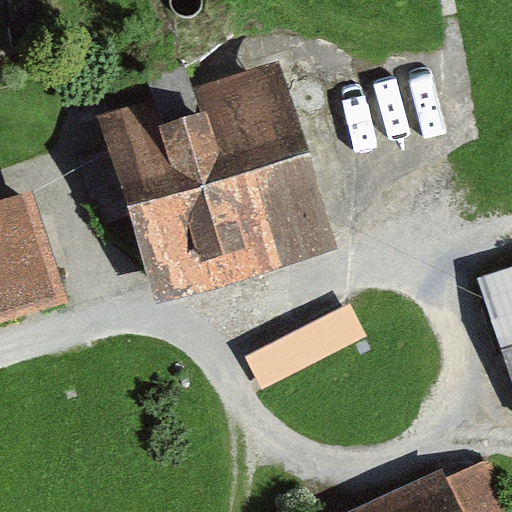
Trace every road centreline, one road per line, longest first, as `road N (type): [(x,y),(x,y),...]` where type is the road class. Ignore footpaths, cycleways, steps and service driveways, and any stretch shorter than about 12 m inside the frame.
road 1 (track): [(133,321),(80,262),(63,210),(63,152),(75,116),(235,44),(294,36),(348,62),(388,109),(435,248)]
road 2 (track): [(511,230),(373,267),(192,337),(133,321),(54,333),(0,355)]
road 3 (track): [(511,453),(438,446),(391,462),(314,462),(245,419),(192,337)]
road 4 (track): [(438,446),(446,326),(435,248)]
